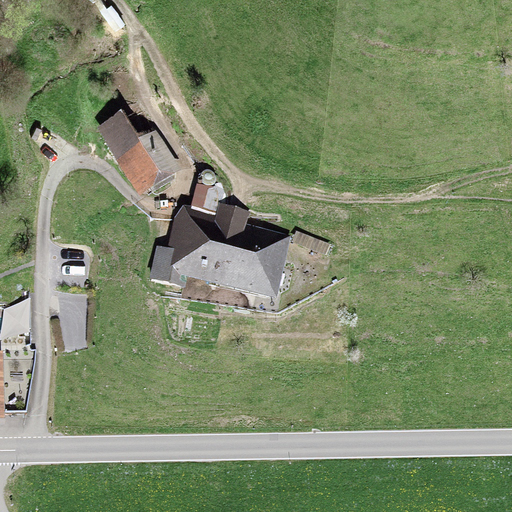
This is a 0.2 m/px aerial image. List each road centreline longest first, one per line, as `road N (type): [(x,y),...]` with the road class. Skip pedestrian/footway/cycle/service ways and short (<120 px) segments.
road 1 (tertiary): [(0,450),(511,442)]
road 2 (track): [(135,29),(193,126),(243,181),(322,196),(411,198),(511,167)]
